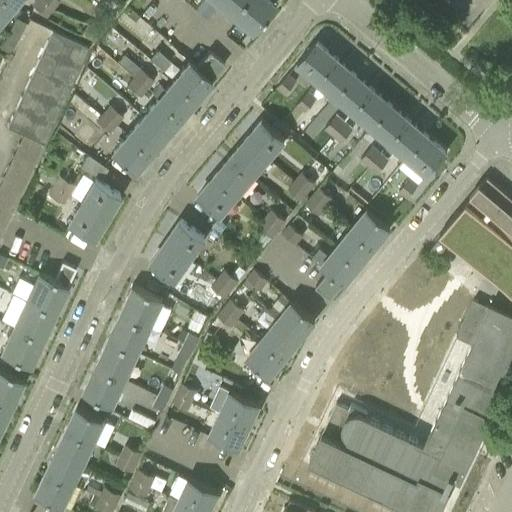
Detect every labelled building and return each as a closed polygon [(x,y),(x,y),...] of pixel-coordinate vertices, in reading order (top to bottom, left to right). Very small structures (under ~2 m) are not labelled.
[(0,0),(0,19),(13,5),(7,0),(0,0)] [(45,16),(52,8),(43,0),(35,0),(31,4),(45,16)] [(43,0),(52,8),(59,0),(43,0)] [(219,0),(231,9),(238,0),(219,0)] [(268,0),(238,0),(231,9),(252,28),(273,3),(268,0)] [(8,32),(19,38),(27,23),(16,17),(8,32)] [(87,45),(51,28),(42,47),(79,65),(88,45),(87,45)] [(0,46),(0,47),(11,53),(19,38),(8,32),(0,46)] [(298,61),(316,77),(334,56),(316,40),(298,61)] [(79,65),(42,47),(33,67),(70,84),(79,65)] [(163,69),(170,61),(155,49),(148,57),(163,69)] [(316,77),(335,92),(353,71),(334,56),(316,77)] [(195,97),(210,79),(188,60),(173,78),(195,97)] [(25,86),(61,103),(70,84),(33,67),(25,86)] [(147,88),(154,79),(140,67),(132,75),(147,88)] [(335,92),(353,108),(371,87),(353,71),(335,92)] [(277,86),(285,93),(296,80),(287,73),(277,86)] [(140,96),(147,88),(132,75),(125,83),(140,96)] [(157,96),(179,115),(195,97),(173,78),(157,96)] [(52,122),(61,103),(25,86),(16,105),(52,122)] [(353,108),(372,124),(390,103),(371,87),(353,108)] [(296,103),(305,111),(317,96),(308,89),(296,103)] [(142,114),(164,133),(179,115),(157,96),(142,114)] [(116,123),(123,115),(109,103),(102,111),(116,123)] [(372,124),(391,140),(408,119),(390,103),(372,124)] [(52,122),(16,105),(7,125),(23,133),(43,142),(52,122)] [(109,132),(116,123),(102,111),(95,120),(109,132)] [(324,127),(332,134),(345,120),(336,113),(324,127)] [(126,132),(148,151),(164,133),(142,114),(126,132)] [(247,137),(269,156),(285,137),(263,118),(247,137)] [(391,140),(409,156),(427,135),(408,119),(391,140)] [(332,134),(340,141),(353,127),(345,120),(332,134)] [(133,169),(148,151),(126,132),(111,151),(133,169)] [(18,144),(38,153),(43,142),(23,133),(18,144)] [(427,135),(409,156),(428,171),(446,151),(427,135)] [(252,175),(269,156),(247,137),(231,157),(252,175)] [(360,158),(367,164),(380,150),(372,143),(360,158)] [(13,155),(33,164),(38,153),(18,144),(13,155)] [(367,164),(376,172),(389,158),(380,150),(367,164)] [(101,178),(107,167),(87,153),(80,165),(101,178)] [(8,166),(28,175),(33,164),(13,155),(8,166)] [(215,176),(236,194),(252,175),(231,157),(215,176)] [(69,193),(74,183),(41,163),(36,173),(48,181),(69,193)] [(3,177),(22,186),(28,175),(8,166),(3,177)] [(309,191),(315,182),(300,170),(294,179),(309,191)] [(511,196),(487,175),(481,183),(479,182),(470,193),(471,194),(439,232),(511,294),(511,196)] [(220,213),(236,194),(215,176),(199,195),(220,213)] [(399,189),(406,196),(417,183),(409,176),(399,189)] [(0,182),(0,188),(17,197),(22,186),(3,177),(0,182)] [(81,200),(105,215),(119,192),(94,177),(81,200)] [(302,200),(309,191),(294,179),(287,189),(302,200)] [(63,203),(69,193),(48,181),(43,190),(63,203)] [(326,205),(333,197),(318,185),(311,194),(326,205)] [(0,202),(12,208),(17,197),(0,188),(0,202)] [(319,214),(326,205),(311,194),(304,202),(319,214)] [(105,215),(81,200),(67,222),(91,237),(105,215)] [(0,215),(7,219),(12,208),(0,202),(0,215)] [(352,226),(374,244),(389,225),(367,207),(352,226)] [(279,228),(286,219),(271,208),(264,216),(279,228)] [(272,237),(279,228),(264,216),(257,225),(272,237)] [(166,241),(190,257),(205,235),(181,219),(166,241)] [(297,242),(303,234),(289,222),(283,231),(297,242)] [(359,262),(374,244),(352,226),(336,244),(359,262)] [(190,257),(166,241),(151,262),(175,279),(190,257)] [(343,281),(359,262),(336,244),(329,253),(318,245),(310,255),(321,262),(343,281)] [(232,288),(238,279),(224,267),(217,276),(232,288)] [(261,289),(268,279),(254,267),(246,276),(261,289)] [(26,299),(54,312),(65,286),(38,273),(26,299)] [(225,296),(232,288),(217,276),(210,284),(225,296)] [(122,311),(150,325),(162,298),(163,299),(163,298),(132,283),(126,297),(128,298),(122,311)] [(15,319),(25,295),(14,291),(4,314),(15,319)] [(238,317),(245,308),(230,297),(223,305),(238,317)] [(460,476),(490,414),(490,412),(487,411),(511,357),(511,315),(489,305),(474,298),(456,334),(472,341),(424,443),(365,415),(367,410),(351,403),(349,407),(336,401),(322,430),(309,457),(425,511),(437,511),(449,487),(447,485),(453,473),(460,476)] [(13,325),(42,339),(54,312),(26,299),(13,325)] [(276,318),(298,337),(313,318),(291,300),(276,318)] [(238,317),(223,305),(216,314),(231,326),(238,317)] [(150,325),(122,311),(109,338),(138,351),(150,325)] [(261,337),(283,355),(298,337),(276,318),(261,337)] [(42,339),(13,325),(1,351),(0,352),(3,353),(29,365),(30,364),(42,339)] [(189,330),(184,341),(193,345),(198,335),(189,330)] [(283,355),(261,337),(246,355),(268,373),(283,355)] [(97,364),(125,377),(138,351),(109,338),(97,364)] [(193,345),(184,341),(179,352),(188,356),(193,345)] [(125,377),(97,364),(85,390),(84,390),(84,391),(113,405),(113,404),(113,403),(125,377)] [(0,401),(10,406),(22,380),(23,379),(0,368),(0,401)] [(176,391),(193,399),(197,389),(181,381),(176,391)] [(164,383),(159,393),(168,398),(173,387),(164,383)] [(220,410),(247,424),(258,402),(230,388),(220,410)] [(193,399),(176,391),(171,400),(188,408),(193,399)] [(168,398),(159,393),(153,404),(162,408),(168,398)] [(0,426),(10,406),(0,401),(0,426)] [(67,427),(94,439),(104,418),(78,405),(67,427)] [(209,432),(237,446),(247,424),(220,410),(209,432)] [(57,449),(83,461),(94,439),(67,427),(57,449)] [(120,452),(137,461),(142,451),(125,443),(120,452)] [(47,470),(73,483),(83,461),(57,449),(47,470)] [(132,471),(137,461),(120,452),(115,462),(132,471)] [(134,477),(151,485),(155,475),(152,474),(155,468),(146,463),(143,469),(138,467),(134,477)] [(37,492),(63,504),(73,483),(47,470),(37,492)] [(171,495),(206,511),(216,490),(189,476),(181,473),(171,495)] [(151,485),(134,477),(129,487),(149,496),(153,487),(151,485)] [(99,495),(116,502),(120,493),(104,485),(99,495)] [(108,511),(111,511),(116,502),(99,495),(94,492),(89,502),(108,511)] [(160,511),(205,511),(206,511),(171,495),(169,494),(160,511)] [(320,511),(296,500),(291,510),(289,509),(287,511),(320,511)]
